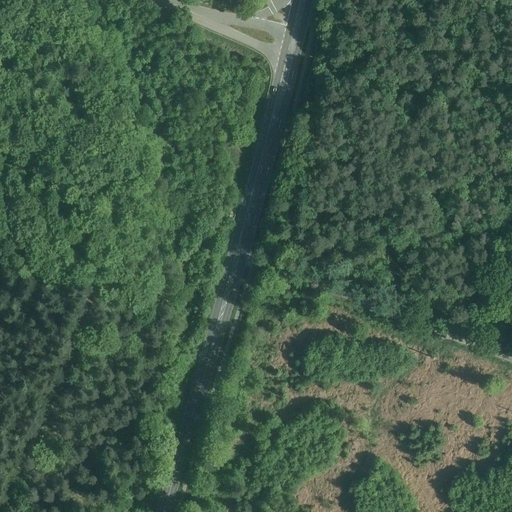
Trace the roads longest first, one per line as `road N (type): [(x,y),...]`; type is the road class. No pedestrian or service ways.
road 1 (primary): [(163,511),(241,253),(292,46)]
road 2 (track): [(511,360),(256,259)]
road 3 (track): [(37,0),(101,195)]
